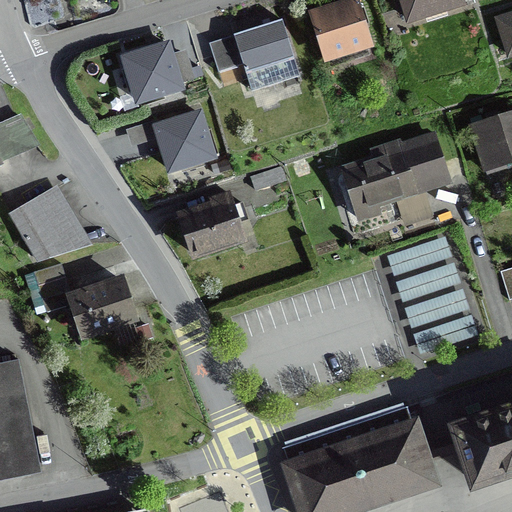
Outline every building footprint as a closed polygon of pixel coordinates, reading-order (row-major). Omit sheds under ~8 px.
[(371,45),(355,0),(348,0),(309,13),(325,60),(371,45)] [(462,0),(399,0),(408,28),(465,9),(462,0)] [(511,16),(495,21),(508,63),(511,61),(511,16)] [(281,21),(207,44),(216,73),(242,65),(249,89),(298,74),(281,21)] [(136,98),(179,85),(167,43),(123,56),(136,98)] [(169,167),(211,153),(196,111),(155,126),(169,167)] [(511,116),(471,128),(485,177),(511,169),(511,116)] [(377,168),(344,178),(358,227),(383,220),(381,213),(450,193),(436,147),(403,156),(400,146),(372,154),(377,168)] [(284,182),(280,169),(251,179),(255,192),(284,182)] [(36,260),(87,243),(54,188),(9,215),(36,260)] [(230,210),(179,227),(193,268),(244,251),(230,210)] [(443,241),(386,258),(392,276),(449,258),(443,241)] [(452,266),(395,284),(401,301),(458,283),(452,266)] [(118,270),(65,289),(81,334),(134,316),(118,270)] [(511,270),(500,275),(509,303),(511,301),(511,270)] [(461,293),(404,311),(410,328),(467,310),(461,293)] [(470,320),(413,337),(419,355),(476,337),(470,320)] [(0,474),(40,466),(18,359),(0,362),(0,474)] [(287,460),(279,462),(295,511),(346,511),(436,483),(429,461),(426,451),(422,441),(415,418),(412,419),(408,409),(405,410),(286,449),(284,450),(287,460)] [(465,450),(475,481),(511,468),(511,410),(457,428),(458,430),(461,440),(465,450)]
